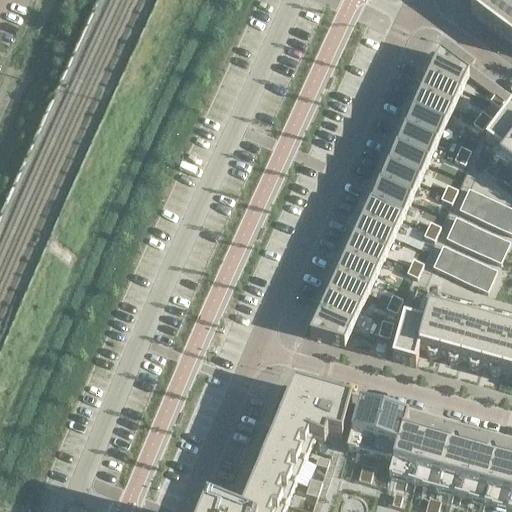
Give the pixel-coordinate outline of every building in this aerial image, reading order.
[(511,0),(477,0),(470,15),(511,46),(511,0)] [(434,69),(430,78),(462,93),(468,79),(439,57),(438,61),(434,64),(434,69)] [(425,88),(421,97),(453,111),(462,93),(430,78),(429,79),(426,83),(425,88)] [(417,106),(413,115),(445,130),(453,111),(421,97),(421,98),(417,101),(417,106)] [(494,98),(489,105),(499,112),(504,106),(494,98)] [(511,111),(510,110),(485,144),(496,152),(489,161),(497,167),(495,169),(506,177),(507,175),(511,178),(511,111)] [(413,115),(404,134),(436,149),(445,130),(413,115)] [(481,116),(477,122),(486,129),(491,123),(481,116)] [(477,122),(472,128),(482,136),(486,129),(477,122)] [(404,134),(396,152),(428,167),(436,149),(404,134)] [(460,151),(457,158),(468,163),(471,156),(460,151)] [(396,152),(387,171),(419,186),(428,167),(396,152)] [(457,158),(454,165),(465,170),(468,163),(457,158)] [(387,171),(379,189),(411,204),(419,186),(387,171)] [(379,189),(370,208),(402,223),(411,204),(379,189)] [(447,190),(444,197),(454,202),(458,195),(447,190)] [(468,193),(459,215),(486,227),(491,217),(496,206),(468,193)] [(444,197),(440,204),(451,209),(454,202),(444,197)] [(496,206),(491,217),(498,220),(502,209),(496,206)] [(370,208),(362,226),(394,241),(402,223),(370,208)] [(502,209),(498,220),(504,223),(509,212),(502,209)] [(491,217),(486,227),(493,230),(498,220),(491,217)] [(498,220),(493,230),(499,233),(504,223),(498,220)] [(455,222),(450,233),(457,236),(462,225),(455,222)] [(504,223),(499,233),(506,237),(511,226),(504,223)] [(462,225),(457,236),(464,239),(469,228),(462,225)] [(362,226),(353,245),(385,260),(394,241),(362,226)] [(430,227),(427,234),(437,239),(441,232),(430,227)] [(469,228),(464,239),(471,242),(476,231),(469,228)] [(476,231),(471,242),(478,245),(483,234),(476,231)] [(450,233),(446,243),(453,246),(457,236),(450,233)] [(427,234),(423,241),(434,246),(437,239),(427,234)] [(483,234),(478,245),(485,248),(489,238),(483,234)] [(457,236),(453,246),(459,249),(464,239),(457,236)] [(489,238),(485,248),(491,251),(496,241),(489,238)] [(464,239),(459,249),(466,253),(471,242),(464,239)] [(496,241),(491,251),(498,254),(503,244),(496,241)] [(471,242),(466,253),(473,256),(478,245),(471,242)] [(503,244),(498,254),(505,258),(510,247),(503,244)] [(353,245),(345,264),(377,278),(385,260),(353,245)] [(478,245),(473,256),(480,259),(485,248),(478,245)] [(485,248),(480,259),(486,262),(491,251),(485,248)] [(442,250),(433,272),(460,284),(465,274),(470,263),(442,250)] [(491,251),(486,262),(493,265),(498,254),(491,251)] [(498,254),(493,265),(500,268),(505,258),(498,254)] [(470,263),(465,274),(471,277),(476,266),(470,263)] [(345,264),(336,282),(368,297),(377,278),(345,264)] [(413,264),(410,271),(420,276),(424,269),(413,264)] [(476,266),(471,277),(478,280),(483,269),(476,266)] [(483,269),(478,280),(485,283),(490,272),(483,269)] [(410,271),(406,278),(417,283),(420,276),(410,271)] [(490,272),(485,283),(492,286),(497,275),(490,272)] [(465,274),(460,284),(467,287),(471,277),(465,274)] [(471,277),(467,287),(473,290),(478,280),(471,277)] [(478,280),(473,290),(480,293),(485,283),(478,280)] [(336,282),(328,301),(360,315),(368,297),(336,282)] [(485,283),(480,293),(487,297),(492,286),(485,283)] [(392,299),(389,306),(400,311),(403,304),(392,299)] [(320,318),(319,319),(351,334),(360,315),(328,301),(323,310),(320,313),(320,318)] [(403,322),(392,363),(415,369),(419,354),(426,356),(428,360),(433,362),(437,359),(447,362),(449,366),(454,368),(458,365),(468,367),(470,372),(475,373),(479,370),(489,373),(491,378),(496,379),(500,376),(511,379),(511,327),(502,325),(501,328),(493,325),(494,323),(481,319),(480,322),(472,320),(473,317),(460,313),(460,316),(451,314),(452,311),(439,308),(439,310),(431,308),(431,305),(422,303),(416,325),(403,322)] [(389,306),(386,313),(396,318),(400,311),(389,306)] [(311,336),(309,340),(344,350),(351,334),(319,319),(315,328),(311,332),(311,336)] [(382,325),(380,333),(391,336),(393,329),(382,325)] [(380,333),(378,340),(389,343),(391,336),(380,333)] [(384,361),(388,348),(376,345),(372,357),(384,361)] [(294,390),(279,426),(315,441),(314,443),(324,447),(327,438),(341,442),(351,406),(294,390)] [(359,408),(346,453),(371,460),(383,415),(383,414),(361,408),(360,409),(360,408),(359,408)] [(383,415),(371,460),(392,466),(394,466),(402,436),(404,436),(408,421),(407,421),(406,421),(384,415),(383,415)] [(285,511),(314,443),(315,441),(279,426),(275,436),(270,437),(268,442),(270,446),(265,458),(261,459),(259,464),(261,469),(256,480),(251,482),(249,486),(252,491),(242,511),(285,511)] [(392,466),(388,481),(414,488),(427,443),(404,436),(402,436),(394,466),(392,466)] [(427,443),(414,488),(437,494),(450,449),(427,443)] [(450,449),(437,494),(460,501),(473,456),(450,449)] [(473,456),(460,501),(484,507),(496,462),(473,456)] [(318,460),(315,468),(327,471),(329,464),(318,460)] [(496,462),(484,507),(502,511),(507,511),(511,496),(511,466),(511,465),(507,464),(505,465),(496,462)] [(362,469),(360,476),(372,480),(374,472),(362,469)] [(360,476),(358,484),(369,487),(372,480),(360,476)] [(310,483),(308,491),(319,494),(322,487),(310,483)] [(308,491),(305,498),(317,502),(319,494),(308,491)] [(395,498),(392,509),(399,511),(403,500),(395,498)] [(429,503),(427,511),(431,511),(438,511),(440,506),(429,503)]
